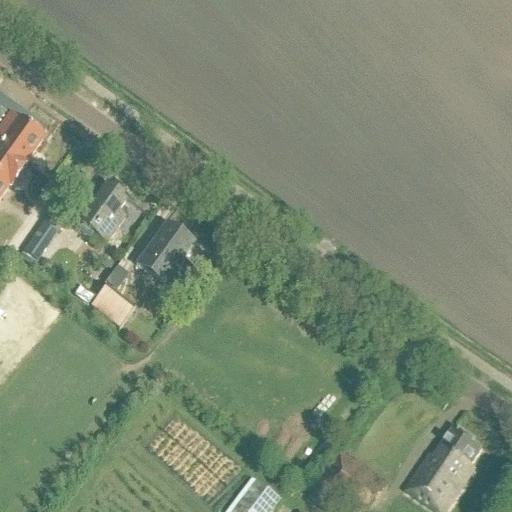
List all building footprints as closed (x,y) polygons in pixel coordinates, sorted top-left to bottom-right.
[(0,204),(9,193),(10,194),(27,169),(26,168),(43,145),(40,143),(47,133),(0,98),(0,204)] [(107,249),(125,223),(118,218),(127,205),(107,190),(76,234),(90,244),(93,239),(107,249)] [(45,223),(22,256),(37,266),(60,233),(45,223)] [(174,297),(192,273),(183,267),(194,251),(166,231),(137,271),(174,297)] [(31,272),(34,268),(21,259),(18,263),(31,272)] [(44,264),(40,268),(41,273),(46,275),(51,272),(50,266),(44,264)] [(106,264),(102,270),(109,275),(113,269),(106,264)] [(90,310),(119,333),(135,313),(105,290),(90,310)] [(471,472),(483,454),(455,436),(436,463),(432,460),(407,497),(429,511),(450,511),(475,475),(471,472)] [(350,511),(364,511),(378,494),(384,488),(345,460),(340,465),(322,489),(350,511)] [(262,511),(274,511),(280,505),(255,488),(246,501),(262,511)] [(491,490),(481,505),(489,510),(499,496),(491,490)]
